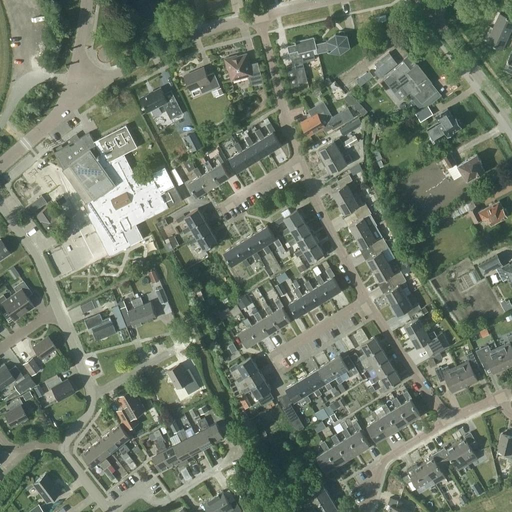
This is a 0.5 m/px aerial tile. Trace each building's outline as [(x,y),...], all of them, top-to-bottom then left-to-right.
[(511,18),(500,13),(493,27),(509,35),(511,27),(511,18)] [(509,35),(493,27),(487,42),(502,49),(509,35)] [(327,41),(316,44),(315,44),(316,48),(317,53),(329,50),(329,51),(340,52),(340,53),(341,52),(349,46),(350,46),(350,45),(347,35),(347,34),(347,35),(344,34),(344,31),(339,31),(339,34),(336,34),(336,33),(335,33),(336,34),(327,40),(327,39),(326,40),(327,40),(327,41)] [(314,54),(317,53),(316,48),(315,44),(316,44),(314,36),(296,41),(296,40),(295,41),(295,43),(287,45),(289,52),(290,52),(292,58),(293,64),(286,66),(291,87),(299,85),(298,83),(307,80),(303,62),(315,59),(314,54)] [(250,64),(247,53),(237,56),(236,55),(224,58),(226,65),(227,65),(231,80),(251,75),(254,84),(263,82),(257,62),(250,64)] [(404,61),(390,72),(391,73),(384,79),(394,92),(402,87),(410,97),(414,94),(422,103),(436,91),(429,83),(431,82),(417,65),(411,70),(404,61)] [(207,75),(204,67),(184,75),(190,90),(199,86),(202,93),(219,85),(214,72),(207,75)] [(332,81),(329,77),(327,74),(318,80),(322,87),(332,81)] [(311,89),(316,97),(322,93),(317,86),(311,89)] [(327,97),(337,93),(335,86),(324,89),(327,97)] [(169,104),(168,101),(164,93),(160,87),(140,98),(147,112),(163,104),(170,119),(183,112),(177,100),(169,104)] [(344,98),(355,110),(360,105),(349,93),(344,98)] [(301,122),(308,135),(324,125),(327,130),(333,127),(321,106),(310,112),(312,116),(310,117),(301,122)] [(416,113),(421,121),(433,113),(428,106),(416,113)] [(461,123),(461,122),(459,118),(459,119),(457,119),(456,117),(454,118),(447,108),(436,115),(439,121),(428,128),(434,138),(445,131),(448,135),(454,131),(454,130),(461,126),(460,124),(461,123)] [(351,120),(357,115),(354,111),(348,115),(351,120)] [(339,129),(343,135),(363,124),(359,117),(339,129)] [(271,132),(264,136),(262,137),(270,151),(281,144),(273,131),(275,130),(270,122),(266,124),(271,132)] [(98,139),(94,141),(101,155),(97,159),(103,168),(110,164),(112,167),(127,160),(125,156),(124,153),(137,146),(126,124),(101,137),(98,139)] [(251,144),(259,157),(270,151),(262,137),(264,136),(259,129),(257,130),(255,131),(260,139),(253,143),(251,144)] [(355,130),(343,137),(345,140),(357,133),(355,130)] [(53,148),(53,149),(54,152),(64,168),(62,169),(86,203),(94,197),(95,198),(115,183),(114,182),(119,177),(112,167),(110,164),(103,168),(97,159),(101,155),(94,141),(89,132),(80,138),(71,142),(63,147),(61,148),(59,145),(54,149),(53,148)] [(194,132),(185,136),(192,151),(201,146),(194,132)] [(249,164),(259,157),(251,144),(253,143),(248,135),(245,138),(249,145),(242,149),(241,151),(249,164)] [(355,135),(342,142),(342,143),(346,148),(358,141),(355,135)] [(334,140),(318,149),(322,156),(320,158),(322,162),(340,151),(337,145),(342,143),(342,142),(339,137),(334,140)] [(241,151),(242,149),(238,142),(234,144),(238,152),(229,158),(237,171),(249,164),(241,151)] [(377,159),(382,157),(378,148),(373,150),(377,159)] [(344,157),(341,152),(340,151),(322,162),(325,166),(327,165),(331,172),(347,163),(352,160),(349,154),(344,157)] [(477,153),(457,165),(456,163),(457,163),(453,157),(450,152),(441,158),(447,168),(454,179),(462,174),(466,181),(476,175),(484,170),(479,162),(481,161),(477,153)] [(213,168),(210,169),(218,182),(229,176),(222,162),(223,161),(219,153),(215,156),(219,164),(213,168)] [(189,159),(183,162),(189,172),(193,169),(196,167),(190,158),(189,159)] [(94,197),(86,203),(92,210),(88,212),(102,240),(107,250),(109,255),(143,238),(136,222),(147,216),(148,217),(182,200),(165,167),(138,180),(127,160),(112,167),(119,177),(114,182),(115,183),(95,198),(94,197)] [(202,174),(200,176),(208,189),(218,182),(210,169),(213,168),(208,161),(208,160),(206,161),(205,162),(204,163),(209,170),(202,174)] [(352,168),(356,174),(365,169),(361,163),(352,168)] [(198,177),(189,182),(197,196),(208,189),(200,176),(202,174),(197,167),(196,167),(193,169),(198,177)] [(332,191),(339,202),(352,194),(346,183),(352,180),(349,174),(337,181),(340,186),(332,191)] [(36,198),(41,205),(46,202),(41,194),(36,198)] [(359,205),(352,194),(339,202),(345,213),(353,209),(356,214),(368,207),(365,201),(359,205)] [(36,209),(41,205),(35,198),(31,202),(36,209)] [(424,212),(433,207),(429,200),(420,205),(424,212)] [(507,212),(508,212),(505,208),(503,208),(503,207),(502,207),(499,200),(479,211),(476,205),(468,209),(475,222),(487,216),(491,223),(507,215),(507,214),(507,212)] [(36,213),(40,220),(47,229),(58,221),(47,205),(36,213)] [(368,207),(356,214),(359,219),(349,225),(356,236),(370,228),(363,217),(371,213),(368,207)] [(186,218),(190,225),(191,227),(204,219),(198,208),(185,216),(184,214),(176,218),(178,222),(186,218)] [(285,219),(289,226),(290,228),(304,220),(297,209),(284,217),(283,215),(275,220),(277,224),(285,219)] [(448,219),(445,213),(440,216),(440,217),(435,220),(438,225),(448,219)] [(157,223),(160,228),(168,224),(165,219),(157,223)] [(192,229),(196,236),(197,237),(211,230),(204,219),(191,227),(190,225),(182,229),(184,233),(192,229)] [(292,230),(296,237),(297,239),(310,231),(304,220),(290,228),(289,226),(282,231),(284,235),(292,230)] [(267,225),(256,231),(264,245),(266,243),(273,239),(278,247),(282,244),(277,236),(275,238),(267,225)] [(376,239),(370,228),(356,236),(362,247),(370,243),(373,248),(385,241),(382,235),(376,239)] [(218,241),(211,230),(197,237),(196,236),(189,240),(191,244),(199,240),(204,249),(218,241)] [(256,231),(246,238),(254,251),(256,250),(263,246),(267,253),(271,251),(266,243),(264,245),(256,231)] [(317,241),(310,231),(297,239),(296,237),(288,242),(290,245),(298,241),(302,248),(303,249),(317,241)] [(0,258),(9,252),(0,238),(0,258)] [(246,238),(235,244),(243,258),(245,256),(252,252),(256,260),(260,257),(256,250),(254,251),(246,238)] [(303,249),(302,248),(295,252),(297,256),(305,252),(310,261),(324,253),(317,241),(303,249)] [(385,241),(373,248),(376,253),(367,258),(373,269),(388,261),(381,250),(388,246),(385,241)] [(250,264),(245,256),(243,258),(235,244),(224,251),(232,265),(241,259),(246,267),(250,264)] [(511,260),(503,266),(497,254),(478,264),(483,274),(496,267),(503,280),(508,277),(511,283),(511,260)] [(388,276),(391,281),(403,274),(397,264),(391,267),(388,261),(373,269),(380,281),(388,276)] [(307,268),(304,263),(297,267),(301,272),(307,268)] [(18,266),(12,268),(15,277),(21,275),(18,266)] [(331,277),(324,281),(322,282),(330,295),(341,289),(333,276),(335,275),(330,267),(326,269),(331,277)] [(159,280),(154,269),(148,272),(152,283),(159,280)] [(285,272),(276,277),(279,282),(288,277),(285,272)] [(320,284),(313,288),(312,289),(320,302),(330,295),(322,282),(324,281),(319,274),(317,275),(315,276),(320,284)] [(406,295),(411,292),(405,281),(406,280),(403,274),(391,281),(394,287),(385,292),(392,303),(406,295)] [(16,291),(11,295),(23,312),(28,308),(29,309),(34,306),(27,296),(32,293),(23,280),(13,287),(16,291)] [(309,308),(320,302),(312,289),(313,288),(308,280),(304,282),(309,290),(302,294),(301,295),(309,308)] [(275,286),(281,296),(286,292),(280,282),(275,286)] [(168,300),(163,286),(155,289),(160,303),(168,300)] [(295,288),(294,289),(298,297),(289,302),(297,315),(309,308),(301,295),(302,294),(298,287),(295,288)] [(23,312),(11,295),(6,299),(3,294),(0,296),(0,310),(2,313),(7,310),(14,320),(19,316),(18,315),(23,312)] [(245,295),(237,300),(241,307),(249,302),(245,295)] [(412,306),(406,295),(392,303),(398,314),(406,310),(409,315),(421,308),(418,302),(412,306)] [(141,296),(136,298),(145,321),(157,317),(151,301),(143,304),(142,301),(143,301),(141,296)] [(145,321),(136,298),(132,300),(134,305),(135,307),(128,310),(126,305),(119,308),(125,321),(131,319),(134,326),(145,321)] [(271,313),(279,326),(290,320),(282,307),(284,306),(279,298),(275,301),(279,308),(273,312),(271,313)] [(83,312),(95,307),(92,299),(80,305),(83,312)] [(503,300),(500,302),(504,309),(511,305),(508,299),(504,301),(503,300)] [(269,332),(279,326),(271,313),(273,312),(268,305),(264,307),(269,314),(262,318),(261,319),(269,332)] [(232,313),(228,307),(218,313),(221,320),(232,313)] [(404,325),(410,336),(425,328),(418,317),(424,313),(421,308),(409,315),(412,320),(404,325)] [(258,321),(251,325),(250,325),(258,339),(269,332),(261,319),(262,318),(258,311),(254,314),(258,321)] [(96,340),(116,332),(110,316),(103,319),(100,312),(84,319),(88,328),(92,327),(93,330),(92,331),(96,340)] [(247,346),(258,339),(250,325),(251,325),(247,318),(243,320),(247,327),(239,332),(247,346)] [(490,333),(488,327),(479,331),(482,337),(490,333)] [(428,334),(425,328),(410,336),(417,347),(423,343),(430,356),(449,345),(442,332),(436,335),(434,331),(428,334)] [(509,341),(497,347),(506,367),(511,364),(511,333),(507,336),(509,341)] [(40,357),(55,346),(48,336),(33,346),(40,357)] [(368,355),(381,347),(374,336),(361,344),(366,353),(359,357),(360,359),(361,361),(368,357),(368,355)] [(226,346),(231,354),(237,350),(233,342),(226,346)] [(494,373),(506,367),(497,347),(490,350),(488,345),(482,347),(476,350),(481,363),(488,360),(494,373)] [(387,358),(381,347),(368,355),(368,357),(372,363),(365,367),(368,371),(375,367),(374,366),(387,358)] [(468,360),(456,366),(465,386),(477,380),(472,367),(478,364),(472,352),(466,355),(468,360)] [(337,375),(339,374),(346,369),(350,376),(359,371),(358,370),(352,361),(347,364),(343,358),(340,354),(329,361),(337,375)] [(348,355),(343,358),(347,364),(352,361),(348,355)] [(239,367),(243,374),(244,375),(257,367),(251,356),(238,364),(237,363),(229,367),(232,371),(239,367)] [(22,364),(31,375),(40,368),(32,357),(22,364)] [(433,357),(427,360),(430,367),(436,364),(433,357)] [(374,382),(381,378),(380,376),(394,368),(387,358),(374,366),(375,367),(379,374),(372,378),(374,382)] [(329,361),(318,368),(326,381),(328,380),(335,376),(339,383),(343,381),(339,374),(337,375),(329,361)] [(188,393),(200,387),(191,371),(185,374),(179,363),(167,370),(177,387),(183,384),(188,393)] [(0,388),(15,378),(16,380),(23,375),(15,364),(8,369),(4,364),(0,366),(0,388)] [(441,366),(434,369),(440,381),(447,379),(452,391),(465,386),(456,366),(449,369),(448,365),(442,368),(441,366)] [(264,378),(257,367),(244,375),(243,374),(236,378),(238,382),(245,378),(250,384),(251,386),(264,378)] [(332,387),(328,380),(326,381),(318,368),(308,374),(316,388),(317,387),(324,382),(328,389),(332,387)] [(380,376),(381,378),(385,384),(378,389),(381,393),(388,388),(387,387),(400,379),(394,368),(380,376)] [(36,384),(29,374),(14,385),(19,393),(29,386),(31,388),(36,384)] [(308,374),(297,381),(305,394),(307,393),(313,389),(318,396),(322,394),(317,387),(316,388),(308,374)] [(58,399),(74,390),(67,379),(62,381),(59,376),(46,383),(49,389),(51,388),(58,399)] [(251,386),(250,384),(243,389),(245,393),(252,388),(257,397),(267,391),(271,389),(264,378),(251,386)] [(346,389),(352,385),(349,379),(342,383),(346,389)] [(311,400),(307,393),(305,394),(297,381),(286,387),(294,401),(303,395),(307,403),(311,400)] [(39,384),(33,387),(38,396),(43,393),(39,384)] [(32,396),(29,390),(22,394),(25,400),(32,396)] [(407,400),(401,404),(399,405),(409,421),(420,414),(411,399),(412,398),(407,390),(403,393),(407,400)] [(125,394),(119,397),(124,406),(128,412),(121,416),(128,427),(137,422),(134,416),(144,410),(133,391),(127,394),(125,394)] [(245,409),(251,405),(244,393),(238,396),(245,409)] [(341,406),(346,404),(342,397),(337,400),(341,406)] [(397,407),(390,411),(389,411),(398,427),(409,421),(399,405),(401,404),(396,397),(392,399),(397,407)] [(10,425),(27,416),(20,405),(23,404),(20,398),(6,405),(9,410),(4,413),(10,425)] [(333,410),(340,406),(337,400),(329,404),(333,410)] [(290,403),(282,407),(296,431),(304,426),(290,403)] [(386,413),(379,417),(378,418),(388,434),(398,427),(389,411),(390,411),(386,403),(381,406),(386,413)] [(198,409),(200,414),(208,410),(205,405),(198,409)] [(326,417),(331,414),(326,406),(321,409),(326,417)] [(190,409),(194,417),(199,414),(195,407),(190,409)] [(376,441),(388,434),(378,418),(379,417),(375,410),(371,412),(375,420),(367,425),(376,441)] [(205,417),(201,419),(213,442),(224,437),(216,422),(209,426),(207,423),(208,423),(205,417)] [(203,448),(213,442),(201,419),(197,421),(200,426),(201,426),(202,429),(195,433),(203,448)] [(175,420),(170,423),(175,432),(176,432),(179,430),(180,430),(179,428),(175,420)] [(317,426),(320,431),(328,426),(325,421),(317,426)] [(357,431),(351,435),(349,436),(359,451),(370,445),(360,429),(362,429),(357,421),(352,423),(357,431)] [(120,423),(110,431),(126,452),(130,449),(126,444),(125,444),(123,441),(130,436),(120,423)] [(338,442),(348,458),(359,451),(349,436),(351,435),(346,427),(342,430),(346,437),(340,441),(338,442)] [(183,428),(180,430),(184,438),(192,453),(203,448),(195,433),(188,437),(186,434),(183,428)] [(179,465),(183,463),(174,444),(166,448),(165,445),(162,439),(164,439),(158,429),(153,431),(158,441),(171,464),(177,461),(179,465)] [(186,456),(192,453),(184,438),(180,430),(179,430),(176,432),(179,437),(181,440),(174,444),(183,463),(188,461),(186,457),(186,456)] [(110,431),(101,438),(111,451),(117,446),(119,449),(123,454),(126,452),(110,431)] [(466,437),(456,443),(468,464),(478,458),(475,453),(471,447),(477,443),(470,432),(464,435),(466,437)] [(511,458),(511,435),(502,433),(498,450),(506,452),(505,456),(511,458)] [(335,444),(329,448),(328,449),(337,464),(348,458),(338,442),(340,441),(335,434),(331,436),(335,444)] [(101,438),(91,445),(107,466),(111,464),(107,459),(106,459),(105,456),(104,456),(111,451),(101,438)] [(326,471),(337,464),(328,449),(329,448),(324,440),(320,443),(325,450),(316,456),(326,471)] [(158,441),(155,443),(158,449),(158,448),(160,451),(152,455),(160,470),(171,464),(158,441)] [(468,464),(456,443),(446,449),(444,447),(438,451),(445,462),(451,459),(458,470),(468,464)] [(91,445),(82,453),(84,456),(92,466),(99,461),(101,463),(100,464),(104,469),(107,466),(91,445)] [(433,457),(424,462),(433,478),(432,478),(435,483),(446,477),(439,466),(445,462),(438,451),(432,454),(433,457)] [(123,454),(122,455),(129,463),(133,460),(126,452),(123,454)] [(406,470),(413,481),(417,487),(432,478),(433,478),(424,462),(414,468),(412,466),(406,470)] [(104,469),(112,480),(116,477),(112,472),(107,466),(104,469)] [(53,485),(45,474),(26,488),(27,490),(34,485),(46,501),(60,491),(55,483),(53,485)] [(309,496),(313,503),(313,504),(329,495),(323,484),(307,493),(307,492),(299,497),(301,501),(309,496)] [(213,496),(222,511),(225,511),(228,510),(229,511),(237,511),(242,510),(235,499),(230,502),(223,490),(213,496)] [(236,495),(243,509),(249,506),(243,492),(236,495)] [(468,501),(464,494),(458,497),(462,504),(468,501)] [(315,507),(318,511),(324,511),(336,505),(329,495),(313,504),(313,503),(305,507),(305,508),(308,511),(315,507)] [(222,511),(213,496),(203,502),(208,511),(206,511),(222,511)] [(390,505),(387,511),(412,511),(401,508),(403,501),(390,497),(388,504),(390,505)]
